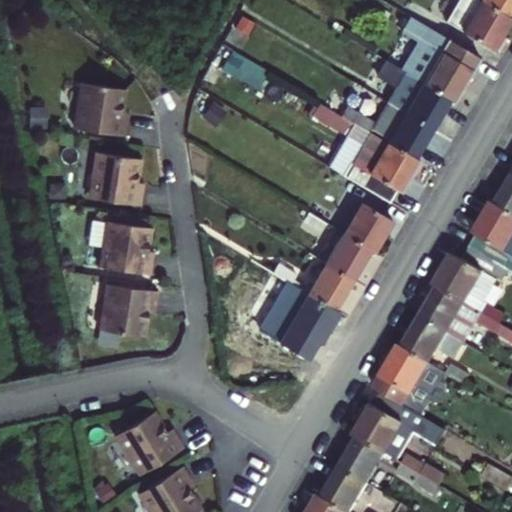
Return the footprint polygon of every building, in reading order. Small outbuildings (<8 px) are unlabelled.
[(443,23),(492,52),(510,22),(506,19),(472,0),(454,0),(456,1),(443,23)] [(511,0),(472,0),(506,19),(511,8),(511,0)] [(451,102),(476,57),(417,23),(409,37),(419,43),(437,54),(422,81),(420,84),(446,99),(451,102)] [(437,54),(419,43),(404,70),(422,81),(437,54)] [(402,74),(383,63),(378,72),(397,82),(402,74)] [(404,111),(420,84),(402,74),(397,82),(385,101),(404,111)] [(446,99),(420,84),(404,111),(402,115),(428,130),(446,99)] [(79,86),(73,133),(125,139),(127,123),(120,122),(121,116),(124,92),(79,86)] [(428,130),(402,115),(379,101),(372,113),(377,117),(372,126),(354,115),(348,124),(411,160),(428,130)] [(411,160),(348,124),(343,133),(361,143),(341,178),(386,204),(393,193),(397,194),(415,162),(411,160)] [(96,155),(90,202),(142,208),(144,192),(137,191),(138,185),(140,161),(96,155)] [(511,185),(506,182),(488,213),(511,226),(511,185)] [(368,250),(374,253),(391,222),(359,204),(341,234),(368,250)] [(330,217),(312,206),(307,215),(325,225),(330,217)] [(511,228),(511,226),(488,213),(484,211),(467,241),(495,257),(511,228)] [(321,234),(325,225),(307,215),(302,224),(321,234)] [(105,251),(108,226),(93,224),(90,249),(105,251)] [(105,251),(102,270),(154,277),(156,261),(149,260),(150,254),(153,230),(108,224),(108,226),(105,251)] [(368,250),(341,234),(324,264),(351,280),(368,250)] [(445,267),(428,296),(433,299),(458,314),(484,270),(458,255),(450,269),(445,267)] [(271,276),(248,263),(233,289),(256,302),(265,285),(284,296),(289,287),(271,276)] [(351,280),(324,264),(306,296),(333,312),(351,280)] [(275,268),(271,276),(289,287),(294,278),(275,268)] [(110,287),(104,333),(148,339),(151,315),(152,308),(159,309),(161,293),(110,287)] [(333,312),(306,296),(287,328),(283,325),(274,340),(306,358),(314,343),(319,346),(337,315),(333,312)] [(415,329),(441,344),(458,314),(433,299),(415,329)] [(415,329),(396,361),(422,376),(441,344),(415,329)] [(367,403),(370,404),(414,429),(422,416),(426,419),(433,417),(438,408),(436,402),(432,399),(439,385),(422,376),(396,361),(393,359),(367,403)] [(370,404),(344,447),(348,449),(374,464),(389,473),(406,442),(429,456),(437,442),(414,429),(370,404)] [(155,415),(117,439),(142,479),(186,451),(177,437),(171,441),(168,436),(155,415)] [(174,432),(168,436),(171,441),(177,437),(174,432)] [(330,480),(356,496),(374,464),(348,449),(330,480)] [(194,483),(185,469),(141,497),(150,511),(203,511),(191,492),(188,487),(194,483)] [(312,511),(314,511),(346,511),(356,496),(330,480),(312,511)] [(194,483),(188,487),(191,492),(197,488),(194,483)]
